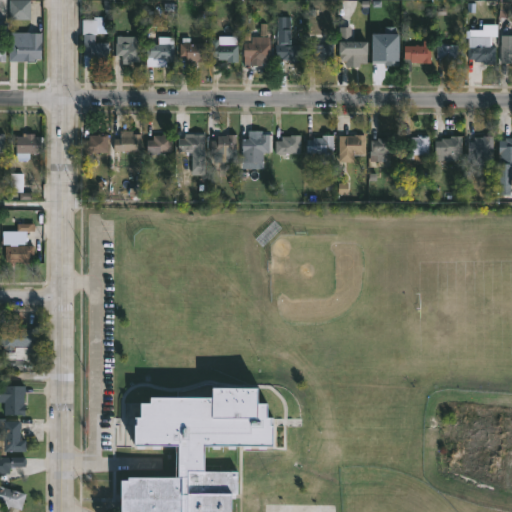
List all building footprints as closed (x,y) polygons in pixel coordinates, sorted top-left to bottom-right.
[(10,21),(30,21),(30,2),(10,2),(10,21)] [(289,16),(288,44),(300,44),(300,62),(290,62),(290,59),(280,59),(280,57),(274,57),(274,44),(275,44),(275,16),(289,16)] [(94,19),(94,34),(92,34),(92,42),(106,42),(106,65),(88,65),(88,67),(81,67),(82,34),(80,34),(80,19),(94,19)] [(5,36),(5,60),(0,59),(0,20),(8,20),(9,36),(5,36)] [(266,31),(265,36),(268,36),(267,61),(249,60),(249,67),(242,67),(242,42),(250,42),(250,36),(258,36),(258,23),(266,23),(266,31)] [(43,32),(42,57),(35,57),(35,60),(23,60),(23,57),(17,57),(17,32),(43,32)] [(137,36),(137,43),(139,43),(139,61),(120,60),(120,55),(113,55),(115,36),(137,36)] [(494,46),(494,64),(482,64),(482,61),(465,59),(466,36),(488,37),(488,46),(494,46)] [(511,62),(500,62),(500,38),(511,38),(511,62)] [(216,39),(216,41),(218,41),(217,44),(221,44),(221,43),(236,44),(236,61),(225,61),(225,59),(216,59),(216,57),(209,57),(210,39),(216,39)] [(429,41),(428,63),(410,63),(409,72),(401,71),(401,45),(413,46),(413,44),(421,46),(421,40),(429,41)] [(188,41),(188,43),(202,43),(202,61),(184,60),(184,55),(178,55),(178,42),(188,41)] [(381,42),(381,44),(396,44),(396,62),(377,62),(377,56),(371,56),(371,44),(381,42)] [(332,43),(332,62),(312,61),(313,56),(306,56),(306,44),(332,43)] [(352,43),(352,44),(364,45),(364,62),(353,62),(353,60),(344,60),(344,57),(338,57),(338,44),(349,46),(349,43),(352,43)] [(445,43),(445,45),(460,44),(460,63),(441,62),(441,57),(435,57),(435,44),(445,43)] [(171,44),(171,63),(159,63),(159,60),(144,57),(145,45),(171,44)] [(119,125),(119,130),(133,130),(134,134),(138,134),(138,146),(134,146),(134,151),(122,153),(122,151),(112,151),(112,125),(119,125)] [(506,139),(511,139),(511,179),(507,178),(507,190),(496,189),(497,141),(503,142),(503,139),(494,139),(495,129),(507,129),(506,139)] [(192,131),(192,134),(203,134),(202,151),(176,151),(176,139),(182,139),(182,131),(192,131)] [(32,133),(32,136),(39,136),(38,153),(26,153),(26,154),(14,153),(14,136),(20,136),(20,133),(32,133)] [(154,152),(154,153),(145,152),(145,139),(151,139),(151,135),(170,134),(170,152),(154,152)] [(230,153),(230,163),(225,163),(225,153),(209,152),(209,140),(215,140),(215,135),(234,134),(234,153),(230,153)] [(267,134),(267,151),(261,151),(261,162),(240,161),(241,139),(247,139),(247,136),(256,137),(256,134),(267,134)] [(283,153),(283,156),(276,156),(276,153),(273,153),(273,140),(280,140),(280,136),(298,134),(298,153),(283,153)] [(351,162),(336,162),(338,136),(363,134),(362,154),(351,153),(351,162)] [(420,134),(420,135),(427,135),(427,154),(411,154),(411,158),(406,158),(406,154),(402,154),(402,141),(408,141),(408,136),(420,134)] [(105,135),(105,155),(98,155),(98,151),(81,152),(81,140),(87,140),(87,135),(105,135)] [(332,135),(331,160),(318,160),(318,153),(304,152),(304,139),(311,139),(311,137),(320,137),(320,135),(332,135)] [(371,161),(368,161),(369,140),(375,140),(375,138),(384,138),(384,135),(392,135),(392,154),(384,154),(384,161),(371,161)] [(460,153),(433,153),(433,140),(439,140),(439,138),(449,138),(449,135),(460,136),(460,153)] [(491,136),(490,169),(478,169),(478,166),(465,166),(465,142),(472,142),(472,137),(491,136)] [(34,225),(34,231),(26,230),(26,242),(15,242),(15,245),(34,245),(34,254),(31,254),(31,264),(22,264),(22,262),(5,262),(5,245),(10,245),(10,242),(2,242),(2,231),(17,231),(15,230),(15,226),(17,226),(17,223),(34,223),(34,225)] [(176,229),(156,229),(157,309),(177,309),(176,229)] [(176,330),(176,312),(156,312),(156,330),(176,330)] [(16,328),(16,329),(36,329),(36,347),(15,347),(15,352),(3,352),(3,329),(16,328)] [(156,351),(176,351),(176,334),(156,334),(156,351)] [(190,353),(211,353),(211,340),(190,340),(190,353)] [(176,371),(176,355),(156,355),(156,371),(176,371)] [(212,375),(212,357),(191,357),(191,375),(212,375)] [(212,379),(192,379),(192,396),(212,396),(212,379)] [(22,394),(23,415),(2,415),(2,402),(0,401),(0,385),(22,386),(22,394)] [(176,475),(126,476),(126,478),(119,478),(119,511),(229,511),(229,497),(233,497),(233,493),(235,493),(235,471),(202,471),(202,444),(271,445),(271,423),(269,423),(269,415),(265,415),(265,401),(255,401),(256,386),(210,386),(210,395),(148,395),(148,401),(138,401),(138,415),(134,415),(135,422),(132,423),(132,443),(176,444),(176,475)] [(18,421),(18,437),(19,437),(19,440),(24,440),(24,452),(2,451),(2,420),(18,421)] [(0,456),(25,456),(25,465),(10,465),(10,473),(0,472),(0,456)] [(0,484),(26,492),(21,509),(9,505),(9,508),(0,505),(0,484)]
